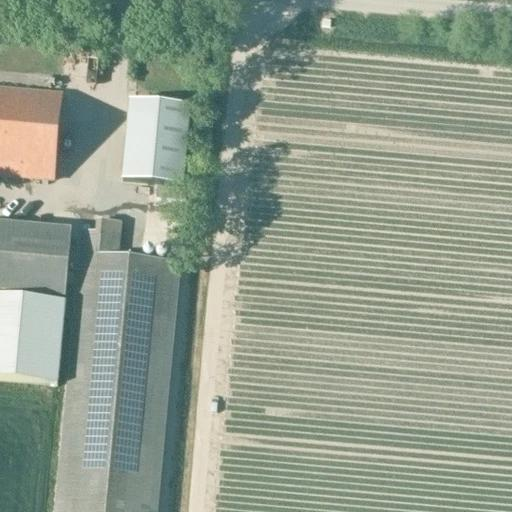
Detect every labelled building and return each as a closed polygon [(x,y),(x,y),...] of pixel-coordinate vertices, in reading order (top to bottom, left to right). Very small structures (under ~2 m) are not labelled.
[(0,85),(35,87),(36,74),(0,72),(0,85)] [(0,176),(55,182),(64,96),(0,90),(0,176)] [(190,109),(130,104),(123,183),(183,189),(190,109)] [(124,236),(120,236),(121,224),(97,222),(96,233),(86,232),(59,511),(159,511),(183,264),(122,258),(124,236)] [(0,383),(58,389),(72,233),(0,226),(0,383)]
